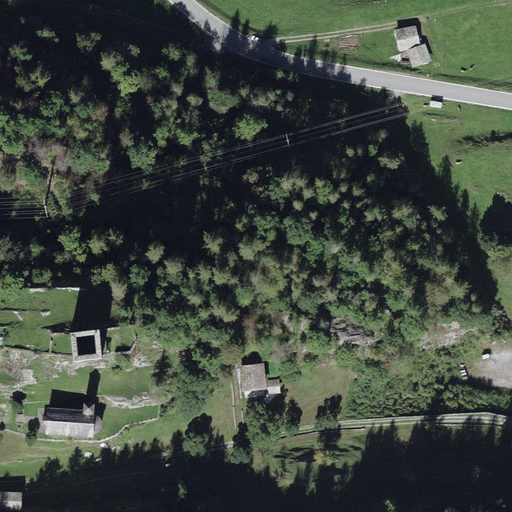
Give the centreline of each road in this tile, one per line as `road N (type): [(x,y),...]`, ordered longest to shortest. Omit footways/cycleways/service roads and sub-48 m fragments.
road 1 (primary): [(41,511),(292,402),(454,363),(511,363)]
road 2 (tertiary): [(511,103),(276,60),(236,45),(175,0)]
road 3 (track): [(254,53),(277,40),(508,0)]
road 4 (track): [(39,0),(116,14),(213,47),(236,45)]
